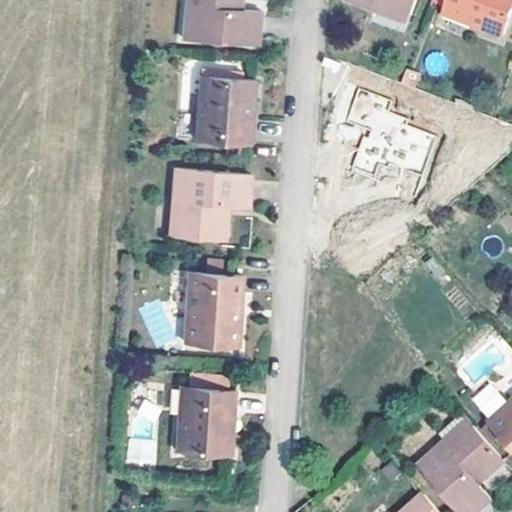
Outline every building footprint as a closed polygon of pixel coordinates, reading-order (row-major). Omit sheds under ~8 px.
[(192,0),(192,7),(185,6),(182,43),(257,49),(261,13),(240,11),(240,0),(192,0)] [(344,0),(343,3),(377,17),(381,9),(407,19),(414,0),(344,0)] [(511,0),(447,0),(441,18),(500,42),(511,8),(511,0)] [(252,85),(201,81),(197,145),(254,149),(255,123),(250,123),(252,85)] [(416,168),(396,142),(335,192),(356,218),(375,202),(395,227),(430,197),(411,173),(416,168)] [(248,179),(173,173),(170,209),(180,210),(177,241),(225,245),(228,210),(247,211),(248,179)] [(241,282),(191,279),(186,347),(240,351),(242,323),(237,323),(241,282)] [(229,365),(195,363),(193,382),(208,383),(207,395),(227,397),(229,365)] [(177,457),(228,462),(231,420),(236,420),(237,398),(227,397),(207,395),(208,383),(193,382),(192,394),(183,393),(177,457)] [(511,400),(487,423),(511,451),(511,400)] [(417,466),(457,511),(479,511),(492,501),(480,486),(502,466),(469,430),(459,419),(438,437),(443,443),(417,466)] [(435,511),(421,495),(403,511),(435,511)]
